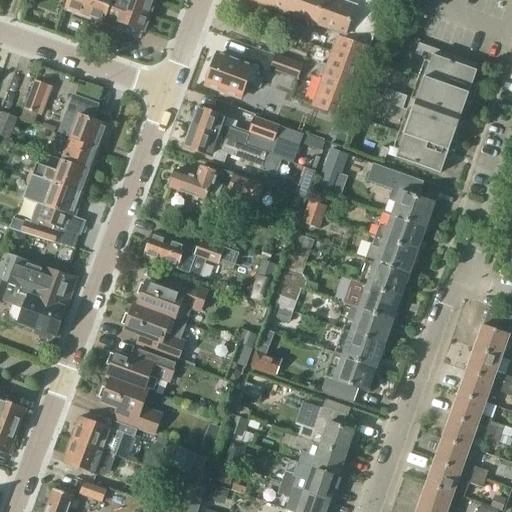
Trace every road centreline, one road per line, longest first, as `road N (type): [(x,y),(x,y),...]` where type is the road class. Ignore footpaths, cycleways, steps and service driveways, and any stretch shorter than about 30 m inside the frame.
road 1 (residential): [(12,511),(169,91)]
road 2 (residential): [(470,284),(448,293),(372,511)]
road 3 (residential): [(169,91),(0,32)]
road 4 (residential): [(470,284),(511,162)]
